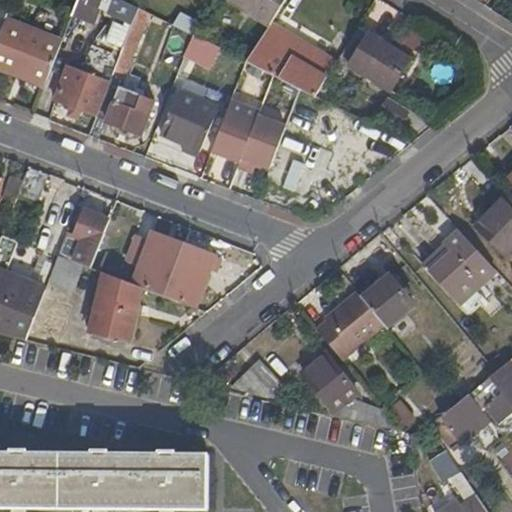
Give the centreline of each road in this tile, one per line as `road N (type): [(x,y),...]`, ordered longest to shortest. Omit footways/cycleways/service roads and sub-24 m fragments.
road 1 (residential): [(0,127),(293,237),(317,253)]
road 2 (residential): [(317,253),(511,90)]
road 3 (residential): [(166,380),(317,253)]
